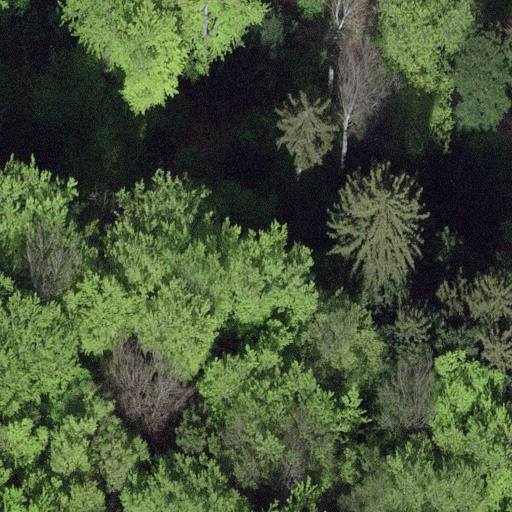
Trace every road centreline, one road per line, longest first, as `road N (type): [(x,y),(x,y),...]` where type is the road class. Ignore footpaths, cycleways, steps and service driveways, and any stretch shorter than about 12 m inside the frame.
road 1 (track): [(511,359),(0,287)]
road 2 (track): [(240,0),(511,127)]
